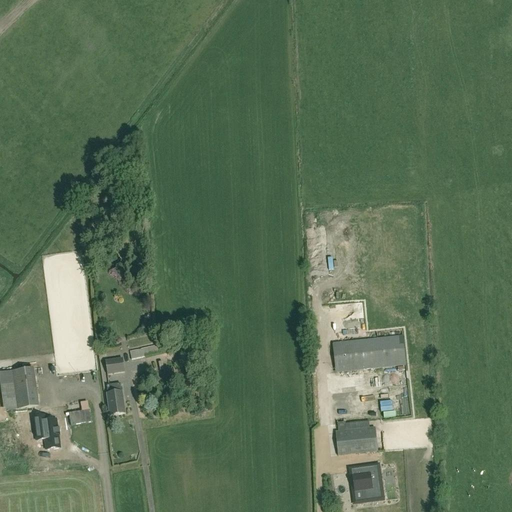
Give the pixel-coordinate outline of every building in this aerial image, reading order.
[(360,342),(333,345),(334,345),(336,373),(337,373),(363,371),(406,366),(403,337),(371,341),(367,341),(360,342)] [(132,361),(166,354),(164,345),(130,352),(132,361)] [(108,376),(124,374),(122,360),(106,363),(108,376)] [(18,410),(38,408),(33,370),(13,372),(18,410)] [(191,390),(192,381),(182,380),(181,389),(191,390)] [(110,416),(125,414),(122,393),(121,393),(120,384),(107,386),(108,395),(107,395),(110,416)] [(89,411),(82,412),(69,414),(71,426),(91,423),(89,411)] [(47,416),(37,416),(37,430),(43,430),(43,450),(58,450),(58,421),(46,421),(47,416)] [(338,432),(335,432),(335,434),(338,457),(377,453),(375,428),(370,429),(346,431),(345,424),(345,423),(337,423),(338,432)] [(82,441),(89,437),(86,431),(79,435),(82,441)] [(18,432),(2,435),(3,442),(20,439),(18,432)] [(353,478),(354,493),(363,492),(363,499),(381,497),(377,470),(358,472),(359,477),(353,478)]
